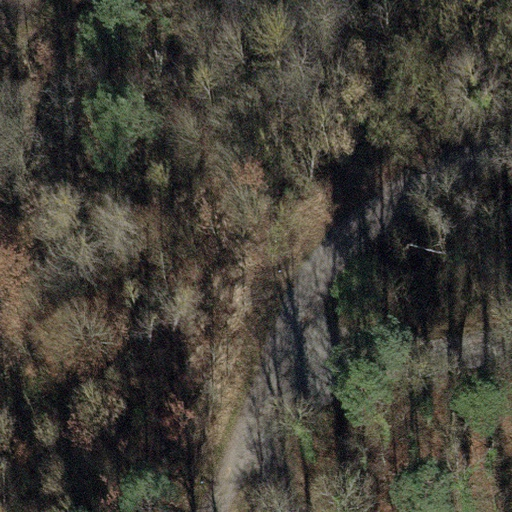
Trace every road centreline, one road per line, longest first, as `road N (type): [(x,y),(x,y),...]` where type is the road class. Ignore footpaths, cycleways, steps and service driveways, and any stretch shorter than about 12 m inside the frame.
road 1 (track): [(250,431),(301,304),(336,253),(385,210),(454,168),(511,149)]
road 2 (track): [(511,340),(355,372),(250,431)]
